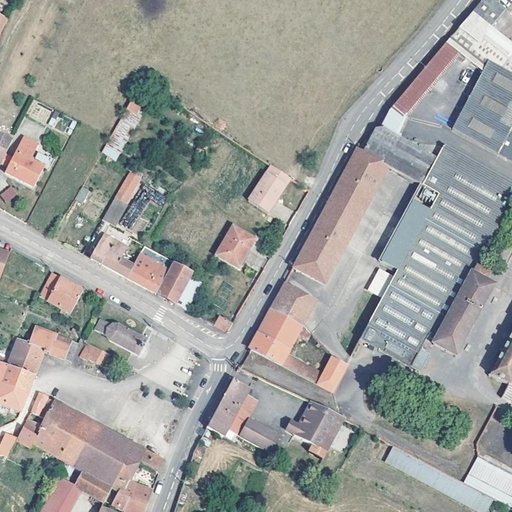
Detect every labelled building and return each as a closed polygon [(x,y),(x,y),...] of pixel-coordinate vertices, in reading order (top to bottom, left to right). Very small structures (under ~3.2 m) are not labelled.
[(511,160),(511,42),(491,26),(505,9),(493,0),(481,0),(445,43),(457,52),(483,71),(452,127),(511,160)] [(391,132),(457,52),(445,43),(374,129),(384,127),(391,132)] [(133,97),(127,110),(134,114),(141,102),(133,97)] [(423,225),(400,267),(360,341),(419,372),(428,354),(419,349),(426,336),(434,340),(432,343),(455,356),(494,284),(485,279),(488,272),(475,266),(511,197),(511,181),(444,144),(437,157),(391,132),(384,127),(374,129),(357,149),(387,166),(439,194),(431,210),(423,225)] [(0,164),(1,165),(4,158),(14,140),(0,133),(0,164)] [(8,168),(5,172),(34,187),(44,167),(31,161),(38,145),(23,137),(11,161),(8,168)] [(357,149),(293,267),(324,284),(387,166),(357,149)] [(4,158),(1,165),(8,168),(11,161),(4,158)] [(267,173),(286,186),(291,179),(271,166),(267,173)] [(129,170),(103,220),(116,226),(142,176),(129,170)] [(286,186),(267,173),(249,200),(266,212),(272,203),(274,204),(286,186)] [(10,186),(0,194),(0,195),(6,203),(17,194),(10,186)] [(75,200),(84,204),(90,190),(81,186),(75,200)] [(143,190),(118,222),(128,230),(153,198),(143,190)] [(383,258),(400,267),(423,225),(431,210),(414,201),(383,258)] [(272,203),(266,212),(269,214),(275,205),(274,204),(272,203)] [(227,238),(247,252),(254,240),(233,228),(227,238)] [(100,248),(120,258),(126,247),(103,235),(92,254),(95,255),(100,248)] [(227,238),(216,256),(237,268),(247,252),(227,238)] [(133,265),(120,258),(100,248),(95,255),(92,254),(90,258),(123,276),(126,278),(133,265)] [(0,278),(0,279),(9,256),(2,253),(0,254),(0,278)] [(151,291),(155,293),(168,269),(139,254),(133,265),(126,278),(151,291)] [(167,300),(187,310),(201,283),(191,277),(196,266),(184,259),(180,267),(174,264),(157,294),(167,300)] [(40,290),(50,295),(59,278),(49,272),(40,290)] [(70,314),(83,291),(59,278),(50,295),(47,301),(70,314)] [(270,309),(302,326),(315,300),(284,284),(270,309)] [(295,372),(301,362),(287,354),(302,326),(270,309),(267,314),(249,348),(251,349),(295,372)] [(227,332),(232,323),(218,316),(213,325),(227,332)] [(101,319),(95,330),(107,336),(108,338),(109,339),(110,341),(138,355),(139,355),(147,340),(119,326),(119,325),(118,325),(113,325),(101,319)] [(6,366),(34,376),(44,351),(71,361),(78,343),(71,341),(68,346),(54,340),(56,335),(33,326),(27,343),(17,339),(6,366)] [(307,341),(311,331),(302,328),(299,337),(307,341)] [(511,332),(491,374),(509,383),(511,377),(511,332)] [(71,341),(56,335),(54,340),(68,346),(71,341)] [(114,357),(86,342),(79,356),(85,359),(85,358),(108,369),(114,357)] [(0,405),(20,412),(34,376),(6,366),(2,364),(4,359),(0,356),(0,405)] [(333,356),(323,374),(317,384),(332,392),(348,363),(333,356)] [(301,362),(295,372),(317,384),(323,374),(301,362)] [(501,397),(511,403),(511,377),(509,383),(501,397)] [(238,407),(244,395),(248,387),(232,378),(227,387),(221,398),(238,407)] [(30,411),(32,412),(40,415),(47,397),(38,393),(30,411)] [(235,412),(247,418),(256,401),(244,395),(238,407),(235,412)] [(75,467),(83,472),(111,487),(124,464),(134,470),(138,462),(156,472),(161,462),(54,400),(47,397),(40,415),(45,418),(44,422),(41,421),(41,422),(40,424),(39,424),(27,419),(17,439),(32,447),(34,444),(67,461),(62,471),(69,475),(75,467)] [(223,436),(227,429),(235,412),(238,407),(221,398),(213,414),(206,427),(223,436)] [(298,424),(294,433),(293,435),(318,448),(335,417),(342,421),(344,419),(310,402),(298,424)] [(227,429),(271,453),(279,437),(274,434),(272,437),(266,433),(268,430),(247,418),(235,412),(227,429)] [(294,433),(298,424),(291,420),(287,429),(294,433)] [(9,454),(13,448),(3,443),(0,448),(0,454),(8,458),(9,454)] [(463,484),(393,447),(384,464),(474,511),(487,511),(494,501),(463,484)] [(511,469),(484,455),(482,459),(511,475),(511,469)] [(511,476),(477,458),(463,484),(494,501),(511,510),(511,476)] [(129,481),(134,470),(124,464),(111,487),(115,489),(117,491),(112,504),(127,511),(144,511),(152,490),(135,484),(129,481)] [(75,485),(79,488),(103,501),(111,487),(83,472),(75,485)] [(65,511),(79,488),(75,485),(61,477),(41,511),(65,511)] [(111,487),(103,501),(101,504),(102,504),(107,507),(115,489),(111,487)]
